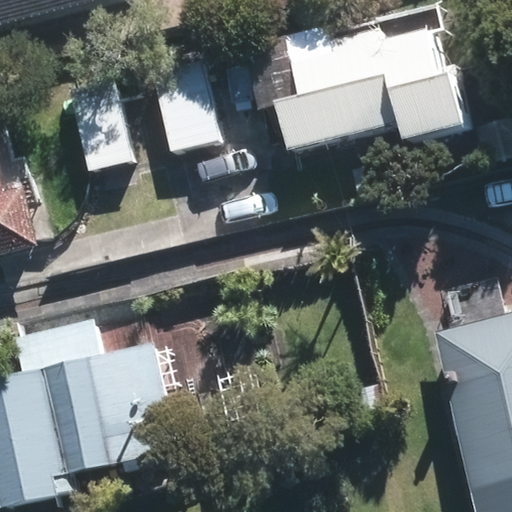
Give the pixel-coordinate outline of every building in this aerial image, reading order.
[(0,0),(0,23),(101,0),(0,0)] [(458,33),(314,66),(322,100),(289,107),(300,155),(423,127),(426,139),(479,127),(458,33)] [(222,58),(159,71),(176,154),(239,141),(222,58)] [(132,84),(81,94),(97,170),(147,160),(132,84)] [(0,130),(0,252),(51,240),(40,193),(16,199),(0,130)] [(511,511),(511,322),(466,333),(506,511),(511,511)] [(164,353),(0,389),(0,464),(9,462),(19,506),(86,490),(82,470),(186,446),(164,353)]
